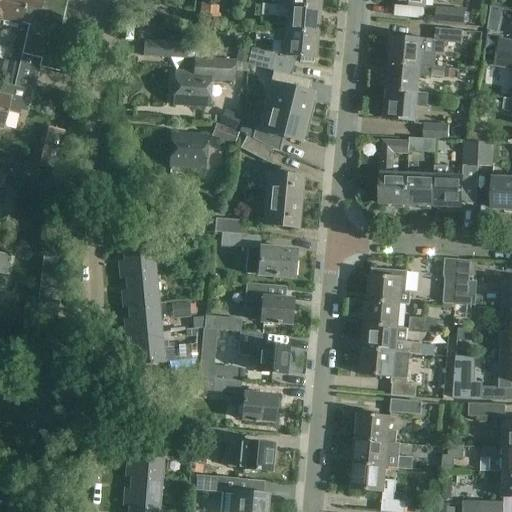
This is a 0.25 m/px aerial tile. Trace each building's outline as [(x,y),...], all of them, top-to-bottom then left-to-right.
[(0,0),(0,20),(25,26),(26,25),(37,27),(42,0),(0,0)] [(26,25),(25,26),(19,55),(42,60),(40,70),(60,74),(66,44),(61,43),(64,25),(61,24),(67,0),(42,0),(37,27),(26,25)] [(201,0),(198,22),(216,24),(218,2),(201,0)] [(273,7),(318,10),(318,0),(271,0),(271,3),(273,6),(273,7)] [(394,0),(394,6),(425,9),(425,0),(394,0)] [(284,32),(316,35),(318,10),(273,7),(261,6),(260,16),(285,18),(284,32)] [(435,23),(465,26),(466,10),(437,8),(435,23)] [(388,64),(419,66),(420,52),(443,54),(444,43),(462,44),(463,32),(435,29),(434,42),(391,38),(388,64)] [(316,35),(284,32),(255,30),(254,40),(283,43),(282,57),(314,59),(316,35)] [(511,41),(498,39),(496,53),(511,56),(511,41)] [(270,72),(275,55),(251,49),(251,50),(240,48),(236,62),(270,72)] [(511,70),(511,56),(496,53),(493,66),(511,70)] [(193,58),(192,74),(174,73),(171,107),(208,109),(210,81),(233,83),(234,61),(193,58)] [(386,92),(417,94),(418,77),(444,79),(444,78),(445,70),(445,69),(419,66),(388,64),(386,92)] [(456,70),(445,70),(444,78),(455,79),(456,70)] [(310,101),(311,95),(293,91),(296,78),(272,73),(263,108),(309,120),(313,102),(310,101)] [(20,110),(26,111),(30,90),(0,83),(0,128),(2,129),(5,113),(18,116),(20,110)] [(458,115),(480,114),(478,83),(457,84),(458,115)] [(417,94),(386,92),(384,120),(414,122),(416,108),(428,109),(429,95),(417,94)] [(511,100),(504,99),(503,112),(511,112),(511,100)] [(305,137),(309,120),(263,108),(257,131),(253,130),(251,140),(271,150),(274,136),(299,142),(301,136),(305,137)] [(241,119),(225,111),(219,122),(234,130),(241,119)] [(211,137),(233,145),(238,133),(216,125),(211,137)] [(424,140),(448,141),(449,126),(424,125),(424,140)] [(39,164),(38,166),(39,166),(60,171),(64,131),(48,127),(39,164)] [(206,137),(170,135),(168,168),(204,171),(206,137)] [(239,149),(266,164),(272,151),(245,137),(239,149)] [(407,206),(408,175),(392,175),(392,155),(408,155),(408,163),(409,151),(408,151),(409,143),(381,141),(380,152),(382,152),(379,205),(407,206)] [(486,143),(479,142),(478,167),(493,168),(494,144),(486,143)] [(0,188),(18,192),(19,185),(35,188),(39,170),(38,170),(30,169),(2,162),(0,170),(0,188)] [(435,177),(434,207),(461,208),(462,178),(446,177),(446,167),(435,167),(434,177),(435,177)] [(263,200),(298,203),(300,177),(265,174),(263,200)] [(408,175),(407,206),(434,207),(435,177),(434,177),(408,175)] [(511,211),(511,180),(492,180),(491,210),(511,211)] [(298,203),(263,200),(261,226),(296,229),(298,203)] [(214,234),(220,234),(244,236),(245,222),(215,219),(214,234)] [(244,236),(220,234),(219,247),(247,249),(245,275),(292,278),(294,252),(259,249),(260,237),(244,236)] [(119,280),(125,280),(154,277),(151,247),(122,250),(124,264),(118,264),(119,280)] [(410,293),(405,293),(407,273),(370,270),(370,271),(371,271),(371,276),(369,275),(367,302),(398,304),(409,305),(410,293)] [(44,300),(38,300),(28,299),(26,311),(56,314),(60,302),(58,276),(47,276),(44,300)] [(122,309),(128,309),(157,306),(154,277),(125,280),(126,293),(121,293),(122,309)] [(454,305),(456,282),(444,281),(443,305),(454,306),(454,305)] [(456,282),(454,305),(466,305),(466,307),(468,307),(475,307),(476,296),(468,295),(469,283),(456,282)] [(501,308),(511,308),(511,307),(511,282),(502,282),(501,308)] [(242,307),(245,307),(249,321),(259,322),(288,325),(290,300),(263,298),(264,288),(244,286),(242,307)] [(365,326),(396,329),(398,304),(367,302),(365,326)] [(454,305),(454,306),(453,319),(467,320),(467,310),(468,307),(466,307),(466,305),(454,305)] [(125,338),(131,337),(160,335),(157,306),(128,309),(129,321),(123,322),(125,338)] [(409,331),(433,332),(434,321),(425,320),(425,319),(410,318),(409,331)] [(363,351),(410,355),(430,357),(430,347),(422,346),(422,344),(395,342),(396,329),(365,326),(363,351)] [(473,330),(458,329),(456,356),(471,357),(473,330)] [(254,371),(284,374),(284,371),(288,368),(290,364),(290,359),(289,355),(286,352),(286,349),(261,347),(262,334),(238,332),(236,355),(255,357),(254,371)] [(511,357),(511,332),(511,333),(500,333),(499,357),(511,357)] [(160,335),(131,337),(132,350),(126,351),(128,367),(162,363),(160,335)] [(174,347),(176,362),(191,360),(190,345),(174,347)] [(410,355),(363,351),(361,376),(392,379),(391,385),(392,385),(391,397),(415,398),(416,386),(407,385),(410,355)] [(511,357),(499,357),(498,388),(506,388),(510,388),(510,383),(511,382),(511,357)] [(275,398),(242,395),(239,395),(241,382),(202,378),(201,391),(234,395),(232,419),(273,423),(275,398)] [(174,379),(135,381),(135,393),(175,391),(174,379)] [(506,401),(506,388),(498,388),(474,387),(474,396),(481,397),(481,401),(506,401)] [(422,403),(391,400),(390,413),(421,416),(422,403)] [(505,405),(468,404),(468,418),(505,419),(505,405)] [(354,440),(396,443),(397,433),(386,432),(387,418),(356,415),(354,440)] [(498,420),(470,424),(472,436),(499,431),(498,420)] [(502,448),(511,448),(511,423),(502,423),(502,448)] [(54,436),(54,434),(27,428),(26,434),(21,432),(20,436),(53,444),(54,436)] [(226,430),(202,428),(201,441),(225,443),(226,430)] [(352,464),(383,467),(411,469),(412,458),(399,457),(400,444),(396,443),(354,440),(352,464)] [(0,448),(7,450),(8,443),(0,441),(0,448)] [(271,448),(237,445),(228,444),(227,455),(236,456),(235,469),(269,472),(271,448)] [(441,471),(454,472),(454,460),(463,460),(463,448),(448,447),(448,456),(443,457),(441,471)] [(125,478),(131,478),(160,480),(162,450),(133,448),(132,462),(126,461),(125,478)] [(501,473),(511,473),(511,448),(502,448),(482,448),(482,459),(490,459),(490,473),(501,473)] [(383,467),(352,464),(350,490),(382,492),(380,511),(404,511),(405,502),(394,501),(395,482),(382,480),(383,467)] [(511,473),(501,473),(501,498),(511,497),(511,473)] [(218,511),(265,511),(267,496),(262,496),(263,482),(187,476),(186,489),(194,489),(194,492),(220,494),(218,511)] [(123,506),(129,507),(157,509),(160,480),(131,478),(130,491),(124,490),(123,506)] [(451,500),(452,481),(444,480),(443,499),(451,500)] [(462,511),(500,511),(501,504),(462,503),(462,511)]
